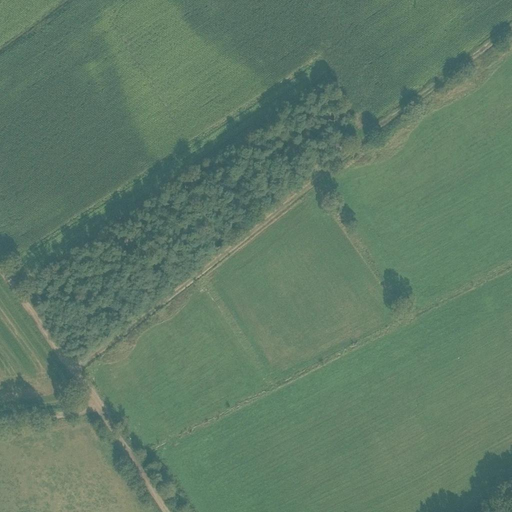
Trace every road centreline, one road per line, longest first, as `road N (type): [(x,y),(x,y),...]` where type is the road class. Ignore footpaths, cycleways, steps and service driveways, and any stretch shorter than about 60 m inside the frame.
road 1 (track): [(71,370),(511,28)]
road 2 (track): [(166,511),(96,405)]
road 3 (track): [(71,370),(0,269)]
